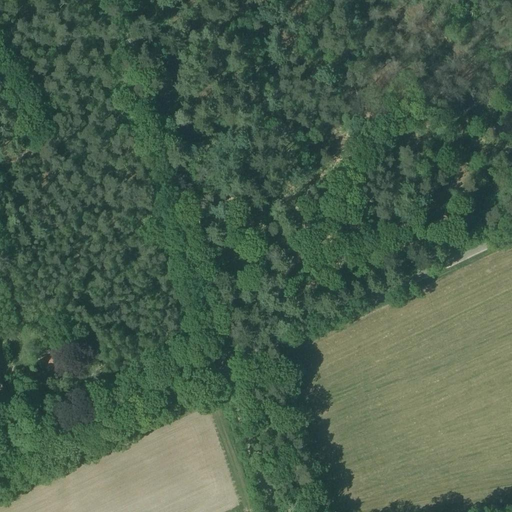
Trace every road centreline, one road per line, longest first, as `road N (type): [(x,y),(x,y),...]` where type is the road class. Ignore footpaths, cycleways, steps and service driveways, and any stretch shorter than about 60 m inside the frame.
road 1 (unclassified): [(226,365),(115,0)]
road 2 (unclassified): [(226,365),(511,233)]
road 3 (unclassified): [(0,473),(226,365)]
road 4 (unclassified): [(272,511),(226,365)]
